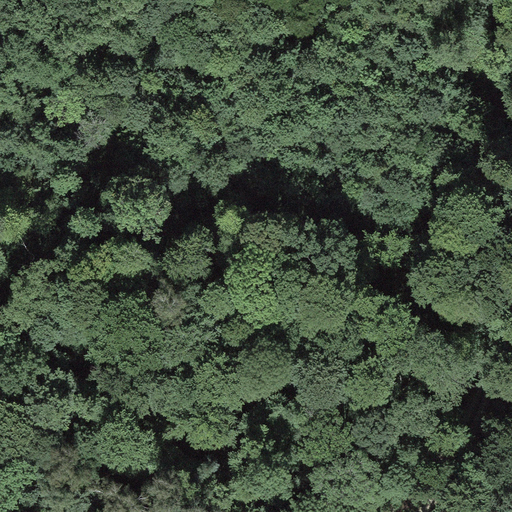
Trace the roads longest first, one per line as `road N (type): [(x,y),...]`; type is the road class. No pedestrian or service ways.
road 1 (track): [(511,333),(431,511)]
road 2 (track): [(127,511),(0,406)]
